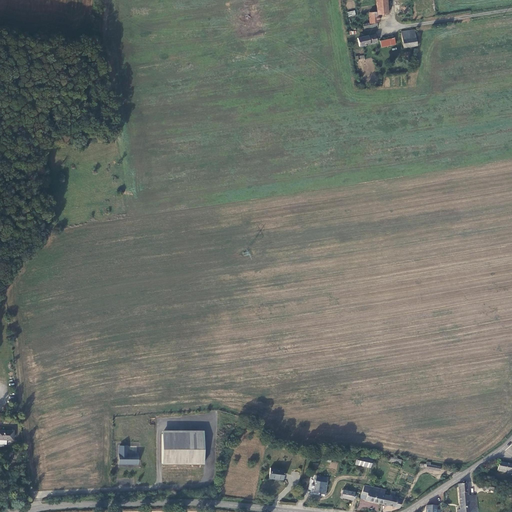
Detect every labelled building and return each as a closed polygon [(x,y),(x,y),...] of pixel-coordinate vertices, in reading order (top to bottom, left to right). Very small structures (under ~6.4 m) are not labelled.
[(385,0),(375,0),(376,12),(368,14),(369,24),(376,23),(378,23),(377,14),(387,13),(385,0)] [(400,32),(402,47),(414,46),(412,30),(400,32)] [(369,36),(357,39),(359,47),(376,44),(375,36),(369,37),(369,36)] [(393,39),(380,43),(382,49),(395,45),(393,39)] [(11,433),(0,432),(0,446),(5,447),(5,442),(11,442),(11,433)] [(202,435),(161,435),(161,465),(202,465),(202,435)] [(118,455),(118,465),(136,465),(136,455),(126,455),(126,447),(118,447),(118,455)] [(356,456),(355,465),(370,468),(372,458),(356,456)] [(426,469),(440,471),(440,467),(430,466),(430,463),(427,462),(426,465),(426,469)] [(511,473),(511,466),(499,463),(497,471),(511,475),(511,473)] [(281,469),(269,467),(267,478),(273,479),(273,477),(280,478),(281,469)] [(314,481),(313,480),(312,484),(310,484),(309,487),(312,488),(311,493),(324,495),(326,482),(314,481)] [(467,484),(457,485),(458,496),(458,510),(455,510),(455,511),(475,511),(474,496),(467,496),(467,484)] [(358,498),(381,504),(383,494),(384,490),(370,487),(362,485),(361,489),(360,494),(358,498)] [(353,492),(341,491),(340,499),(352,500),(353,492)] [(399,509),(401,499),(393,497),(389,496),(383,494),(381,504),(399,509)]
